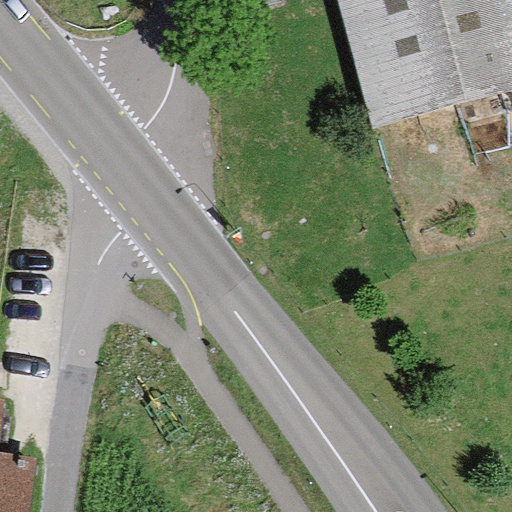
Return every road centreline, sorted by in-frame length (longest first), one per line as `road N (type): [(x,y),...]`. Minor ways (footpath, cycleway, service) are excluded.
road 1 (secondary): [(130,177),(177,251),(379,511)]
road 2 (track): [(94,269),(56,511)]
road 3 (secondary): [(0,18),(130,177)]
road 4 (residential): [(191,0),(130,177)]
